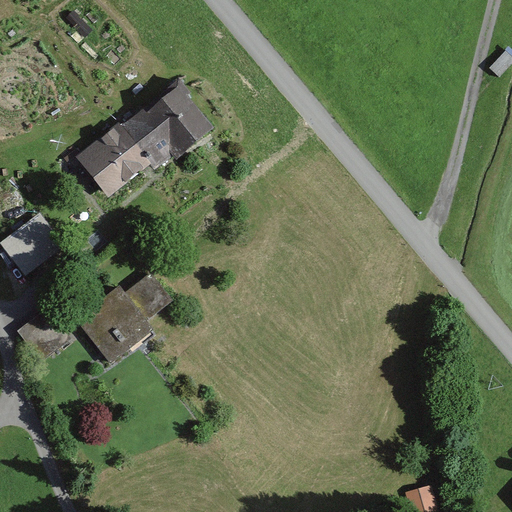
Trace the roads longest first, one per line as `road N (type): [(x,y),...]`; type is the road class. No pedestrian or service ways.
road 1 (unclassified): [(511,353),(213,0)]
road 2 (track): [(493,0),(468,123),(420,245)]
road 3 (residential): [(0,343),(75,511)]
